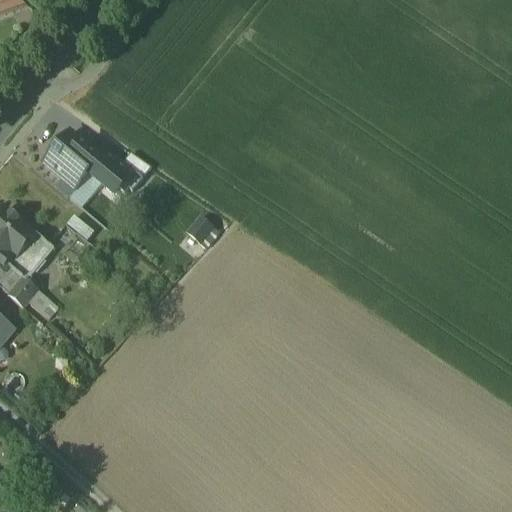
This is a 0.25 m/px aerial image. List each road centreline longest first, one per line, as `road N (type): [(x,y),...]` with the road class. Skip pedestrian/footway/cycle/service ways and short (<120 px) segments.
road 1 (tertiary): [(0,131),(108,0)]
road 2 (track): [(112,511),(0,409)]
